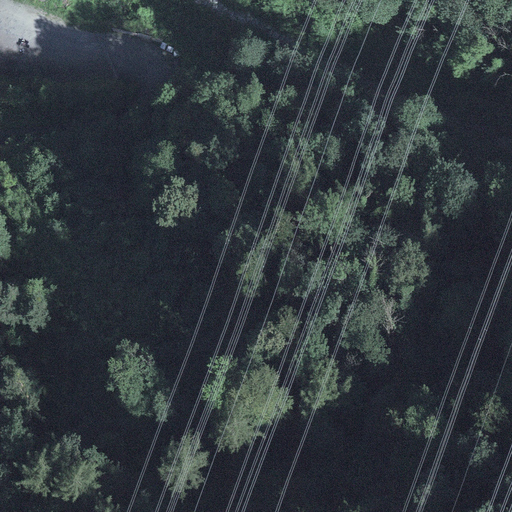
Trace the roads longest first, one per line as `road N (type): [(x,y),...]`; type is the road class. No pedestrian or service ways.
road 1 (trunk): [(446,0),(38,511)]
road 2 (track): [(0,16),(136,56),(147,64),(153,89),(136,116),(119,123),(0,136)]
